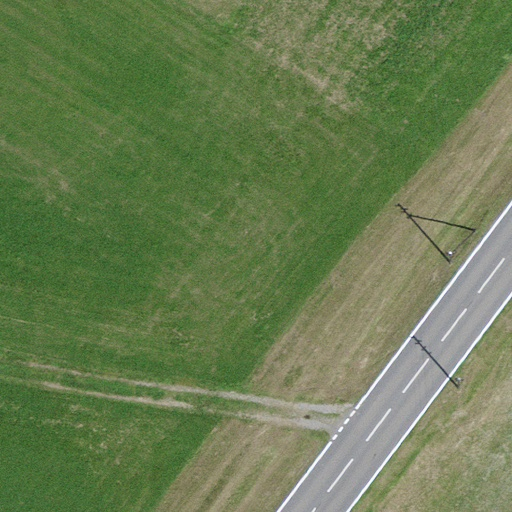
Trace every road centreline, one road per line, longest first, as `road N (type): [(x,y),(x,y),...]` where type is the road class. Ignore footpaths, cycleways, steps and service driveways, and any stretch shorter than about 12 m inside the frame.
road 1 (track): [(0,363),(379,421)]
road 2 (tertiary): [(511,247),(312,511)]
